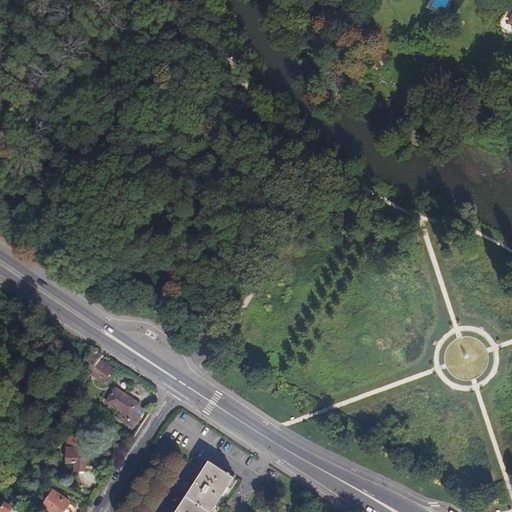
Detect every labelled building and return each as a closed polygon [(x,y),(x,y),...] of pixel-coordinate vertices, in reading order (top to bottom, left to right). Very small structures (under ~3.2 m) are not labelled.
[(104,356),(92,348),(82,364),(94,371),(101,360),(104,356)] [(94,371),(92,373),(105,381),(111,373),(105,369),(108,364),(101,360),(94,371)] [(105,369),(111,373),(114,368),(108,364),(105,369)] [(147,409),(117,389),(108,403),(123,413),(119,419),(135,429),(147,409)] [(86,454),(86,448),(69,449),(69,464),(76,464),(76,472),(86,472),(86,463),(88,463),(88,454),(86,454)] [(236,478),(212,462),(178,511),(213,511),(221,501),(236,478)] [(65,511),(72,503),(55,491),(43,508),(48,511),(65,511)] [(6,502),(0,511),(19,511),(20,511),(6,502)]
